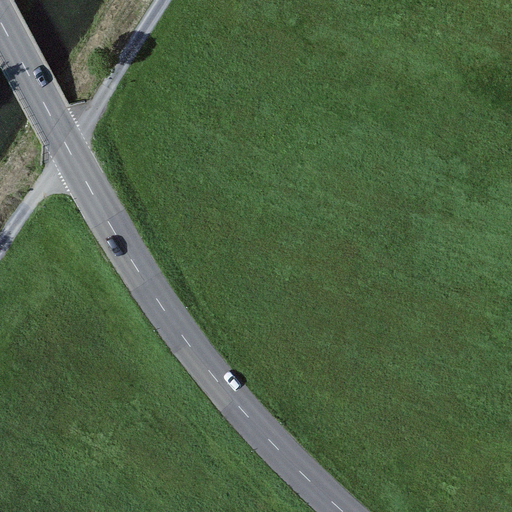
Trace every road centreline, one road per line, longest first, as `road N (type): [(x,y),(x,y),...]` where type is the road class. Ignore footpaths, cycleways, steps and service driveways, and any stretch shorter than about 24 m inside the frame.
road 1 (secondary): [(344,511),(249,418),(138,273),(0,20)]
road 2 (track): [(0,256),(167,0)]
